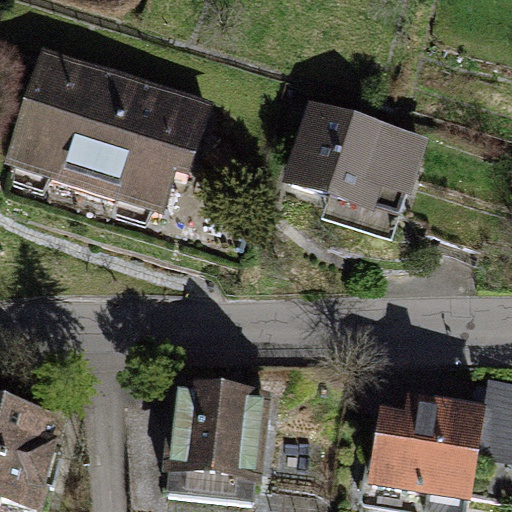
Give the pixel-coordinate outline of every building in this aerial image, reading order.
[(210,116),(50,63),(8,186),(169,239),(210,116)] [(407,148),(321,121),(298,195),(384,222),(407,148)] [(272,389),(178,385),(174,477),(267,481),(272,389)] [(51,511),(72,421),(0,405),(0,511),(51,511)] [(490,511),(500,436),(373,420),(363,500),(459,511),(490,511)]
